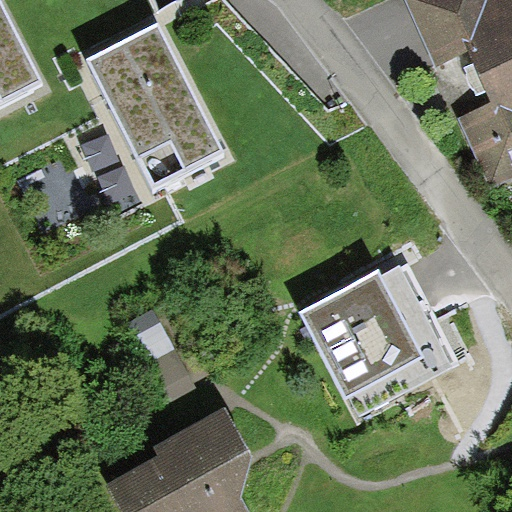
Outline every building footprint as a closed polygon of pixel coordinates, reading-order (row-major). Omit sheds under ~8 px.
[(511,0),(405,0),(403,1),(435,75),(471,59),(494,110),(462,124),(492,193),(511,184),(511,0)] [(0,118),(46,95),(0,7),(0,118)] [(228,164),(161,33),(88,71),(155,201),(228,164)] [(410,267),(302,324),(347,409),(351,407),(360,424),(455,374),(452,369),(461,364),(410,267)] [(167,396),(192,381),(154,312),(129,327),(167,396)] [(254,470),(226,420),(155,459),(160,468),(109,496),(117,511),(244,511),(243,510),(254,470)]
